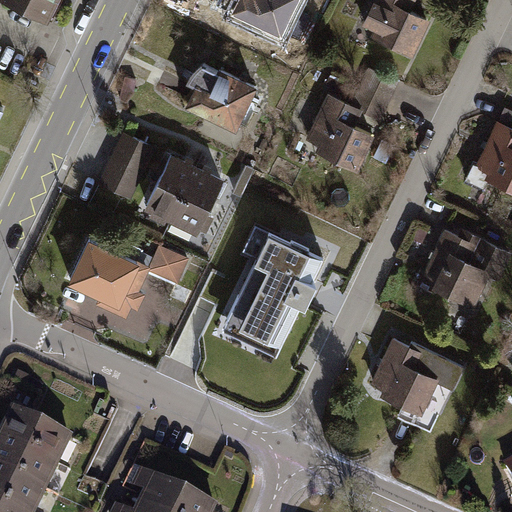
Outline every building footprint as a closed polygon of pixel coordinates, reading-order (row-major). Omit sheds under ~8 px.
[(8,0),(46,18),(54,0),(8,0)] [(238,0),(234,9),(281,31),(295,0),(238,0)] [(405,0),(374,0),(364,22),(377,28),(375,34),(411,51),(427,19),(408,10),(402,7),(405,0)] [(412,0),(405,0),(402,7),(408,10),(412,0)] [(191,73),(189,79),(198,83),(189,102),(236,125),(254,85),(220,69),(219,70),(203,62),(198,65),(195,69),(191,73)] [(363,82),(390,95),(397,81),(369,68),(363,82)] [(137,80),(125,76),(120,96),(127,100),(134,90),(137,80)] [(390,95),(363,82),(356,95),(384,109),(390,95)] [(352,105),(330,94),(309,137),(322,143),(319,149),(355,167),(371,134),(353,125),(346,122),(354,106),(352,105)] [(356,95),(352,105),(354,106),(346,122),(353,125),(360,109),(379,118),(384,109),(356,95)] [(484,186),(489,177),(511,187),(511,110),(506,107),(478,164),(473,162),(466,177),(484,186)] [(154,145),(125,132),(101,182),(130,195),(154,145)] [(148,204),(173,216),(196,167),(171,155),(148,204)] [(254,168),(248,165),(235,191),(241,194),(254,168)] [(222,179),(196,167),(173,216),(198,228),(222,179)] [(323,255),(308,248),(310,246),(292,237),(291,239),(270,229),(227,317),(281,343),(323,255)] [(436,285),(472,302),(488,271),(498,275),(509,252),(464,230),(461,236),(447,230),(426,273),(439,279),(436,285)] [(103,293),(105,294),(106,290),(120,297),(126,284),(135,289),(146,266),(137,261),(143,249),(129,242),(123,254),(91,239),(72,278),(103,293)] [(188,257),(160,245),(150,268),(177,280),(188,257)] [(105,294),(103,293),(101,299),(125,310),(135,289),(126,284),(120,297),(106,290),(105,294)] [(374,381),(387,387),(384,393),(405,404),(401,412),(416,420),(436,379),(452,387),(463,366),(412,341),(410,346),(395,338),(374,381)] [(4,434),(2,437),(57,464),(70,438),(15,411),(4,434)] [(0,441),(0,467),(45,489),(57,464),(2,437),(0,441)] [(0,498),(28,511),(33,511),(45,489),(0,467),(0,498)] [(149,495),(157,479),(137,470),(130,485),(149,495)] [(149,495),(144,505),(158,511),(212,511),(215,507),(157,479),(149,495)] [(0,511),(28,511),(0,498),(0,511)]
